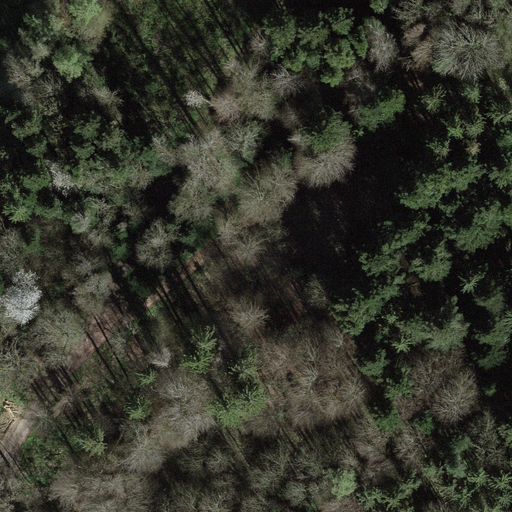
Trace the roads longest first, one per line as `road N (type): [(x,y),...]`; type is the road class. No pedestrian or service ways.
road 1 (track): [(0,464),(65,369),(241,221),(419,111),(511,80)]
road 2 (track): [(0,113),(72,0)]
